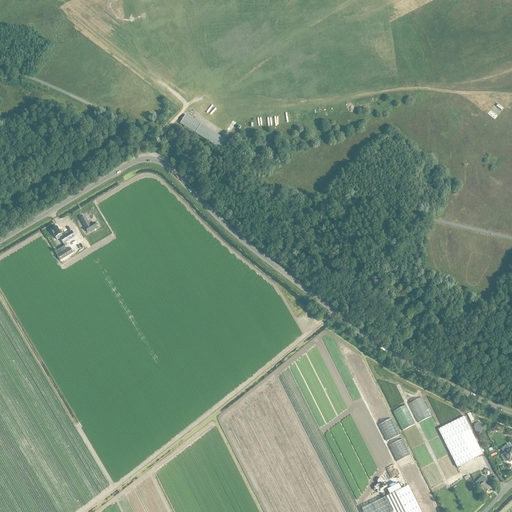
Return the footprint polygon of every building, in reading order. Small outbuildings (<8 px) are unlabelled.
[(194,132),(200,124),(184,114),(179,123),(194,132)] [(226,139),(200,124),(194,132),(220,148),(226,139)] [(85,217),(80,219),(88,232),(96,227),(94,223),(89,225),(85,217)] [(58,235),(60,238),(62,236),(61,234),(57,227),(51,230),(55,237),(58,235)] [(71,231),(62,236),(60,238),(66,249),(69,247),(66,242),(75,237),(71,231)] [(55,252),(57,255),(66,249),(64,246),(55,252)] [(57,256),(60,261),(73,253),(70,248),(57,256)] [(422,397),(409,402),(418,422),(431,416),(422,397)] [(415,424),(406,404),(393,410),(402,430),(415,424)] [(457,467),(474,458),(463,434),(471,430),(465,416),(438,429),(457,467)] [(476,426),(474,427),(477,432),(478,431),(479,434),(485,431),(481,422),(475,425),(476,426)] [(463,434),(474,458),(483,454),(471,430),(463,434)] [(497,454),(494,447),(488,449),(492,456),(497,454)] [(418,470),(405,476),(412,492),(414,491),(413,488),(415,487),(413,483),(417,481),(420,479),(421,482),(423,482),(418,470)] [(487,480),(483,475),(476,483),(480,487),(479,487),(486,494),(490,489),(484,483),(487,480)] [(396,491),(384,497),(391,511),(408,511),(412,510),(409,503),(403,506),(396,491)] [(373,503),(361,509),(363,511),(391,511),(384,497),(373,503)]
